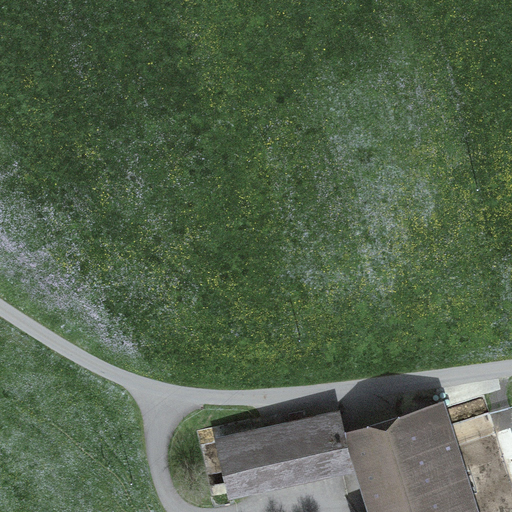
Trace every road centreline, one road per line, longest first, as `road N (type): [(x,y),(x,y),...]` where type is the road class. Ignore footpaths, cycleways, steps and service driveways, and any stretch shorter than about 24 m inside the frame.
road 1 (track): [(511,371),(251,401),(193,400),(95,367),(0,310)]
road 2 (track): [(166,393),(155,433),(161,485),(180,511)]
